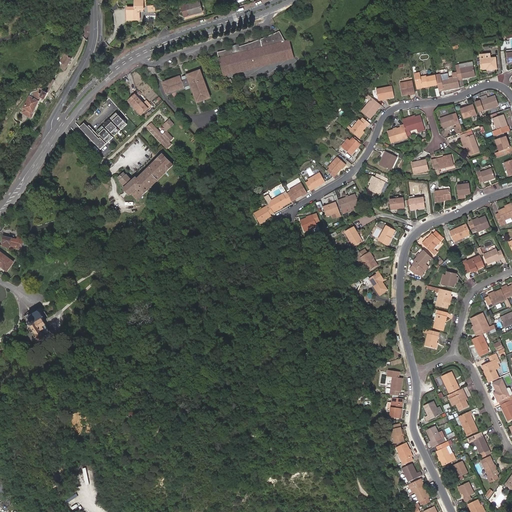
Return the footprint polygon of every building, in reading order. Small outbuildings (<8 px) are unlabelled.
[(144,14),(143,0),(135,0),(135,9),(127,9),(127,22),(140,21),(140,14),(144,14)] [(200,1),(182,7),(185,17),(203,11),(200,1)] [(216,51),(222,74),(290,52),(284,41),(279,30),(252,41),(237,46),(236,46),(237,49),(233,50),(232,47),(230,48),(229,48),(216,51)] [(223,75),(293,57),(288,40),(284,41),(290,52),(222,74),(223,75)] [(73,57),(67,52),(61,60),(63,61),(60,66),(64,69),(68,64),(73,57)] [(498,72),(496,61),(481,62),(482,72),(488,71),(488,73),(498,72)] [(461,69),(457,69),(458,75),(459,79),(460,83),(464,83),(464,82),(477,79),(474,69),(461,72),(461,69)] [(199,97),(201,101),(210,98),(200,71),(191,74),(191,76),(187,77),(187,75),(181,78),(180,77),(162,83),(165,92),(172,90),(172,91),(184,87),(184,89),(191,86),(195,99),(199,97)] [(460,83),(459,79),(458,75),(451,76),(451,81),(443,83),(442,77),(437,77),(439,88),(440,94),(445,93),(461,90),(460,83)] [(439,88),(437,77),(421,81),(420,76),(415,77),(418,91),(423,90),(429,89),(430,89),(439,88)] [(34,90),(22,110),(32,116),(44,95),(45,96),(52,84),(54,80),(50,78),(48,82),(44,88),(40,86),(38,87),(37,89),(34,90)] [(416,96),(414,84),(401,86),(404,98),(416,96)] [(397,100),(395,90),(379,93),(381,103),(397,100)] [(135,95),(129,101),(142,115),(151,106),(146,101),(144,103),(135,95)] [(477,105),(481,115),(500,108),(496,98),(490,101),(482,104),(477,105)] [(383,109),(375,102),(364,115),(372,122),(383,109)] [(474,110),(473,108),(462,112),(465,122),(478,117),(476,109),(474,110)] [(85,123),(80,128),(101,149),(127,124),(117,113),(95,134),(85,123)] [(463,129),(458,117),(442,122),(445,132),(458,128),(459,130),(463,129)] [(407,127),(409,135),(412,134),(420,131),(427,129),(424,118),(419,120),(419,121),(406,125),(407,127)] [(495,134),(496,139),(511,134),(505,118),(495,121),(499,133),(495,134)] [(170,119),(162,126),(167,131),(175,125),(170,119)] [(372,126),(366,121),(363,124),(362,122),(353,133),(361,139),(365,134),(369,129),(370,129),(372,126)] [(173,138),(170,134),(165,138),(163,135),(152,124),(148,127),(167,148),(171,144),(169,142),(173,138)] [(394,145),(411,140),(410,139),(409,135),(407,127),(402,129),(403,130),(400,132),(400,133),(397,134),(397,133),(391,134),(394,145)] [(482,154),(474,132),(465,135),(462,136),(465,142),(467,141),(470,150),(472,157),(482,154)] [(511,150),(511,151),(507,139),(498,143),(502,154),(497,156),(499,161),(511,155),(511,150)] [(363,147),(356,140),(353,144),(346,152),(354,158),(363,147)] [(350,141),(344,149),(346,152),(353,144),(350,141)] [(124,189),(130,194),(132,192),(138,199),(173,165),(163,154),(140,177),(139,175),(137,177),(137,176),(132,180),(127,174),(126,175),(124,173),(119,177),(122,180),(121,181),(126,186),(124,189)] [(388,162),(385,161),(382,168),(393,174),(400,160),(389,155),(387,159),(389,160),(388,162)] [(434,165),(437,175),(442,174),(441,172),(456,168),(453,158),(446,160),(446,162),(439,164),(434,165)] [(334,171),(331,174),(338,179),(350,167),(342,159),(332,169),(334,171)] [(417,167),(415,168),(417,176),(431,173),(429,163),(417,166),(417,167)] [(497,180),(494,170),(483,175),(482,173),(479,175),(482,184),(486,183),(486,184),(497,180)] [(391,178),(382,174),(381,177),(377,183),(375,187),(372,193),(382,198),(390,181),(391,178)] [(313,183),(309,185),(313,192),(329,184),(324,175),(312,181),(313,183)] [(294,193),(291,194),(295,203),(310,194),(305,184),(293,191),(294,193)] [(473,197),(472,187),(460,189),(461,199),(468,198),(473,197)] [(295,203),(291,194),(290,193),(275,201),(276,204),(272,206),(276,213),(295,203)] [(454,201),(453,193),(438,195),(439,205),(447,204),(447,202),(454,201)] [(359,197),(342,202),(345,213),(357,209),(362,207),(359,197)] [(412,203),(413,213),(428,211),(426,201),(412,203)] [(395,211),(396,213),(408,211),(407,202),(392,203),(393,211),(395,211)] [(511,218),(511,217),(511,204),(498,211),(499,213),(496,214),(500,225),(503,224),(504,225),(509,223),(508,219),(511,218)] [(276,213),(272,206),(257,213),(262,222),(274,216),(274,215),(277,213),(276,213)] [(339,208),(338,206),(327,209),(330,218),(334,217),(340,215),(343,214),(340,207),(339,208)] [(490,227),(486,216),(472,222),(468,223),(473,235),(490,227)] [(322,229),(320,224),(318,218),(313,219),(304,222),(308,233),(322,229)] [(454,243),(471,235),(467,224),(450,232),(454,243)] [(360,237),(361,237),(357,229),(349,234),(357,249),(364,245),(360,237)] [(393,241),(398,234),(390,230),(382,244),(391,249),(395,242),(393,241)] [(434,249),(443,238),(436,231),(433,235),(432,234),(428,239),(427,239),(422,244),(434,255),(437,252),(434,249)] [(3,244),(5,245),(10,246),(12,238),(4,236),(2,242),(4,243),(3,244)] [(10,246),(21,249),(24,238),(18,237),(17,239),(12,238),(10,246)] [(505,258),(501,251),(498,252),(497,249),(483,255),(488,265),(496,261),(501,259),(505,258)] [(429,266),(426,264),(432,258),(424,250),(420,255),(417,257),(414,261),(415,262),(412,265),(413,266),(410,270),(415,274),(421,276),(424,273),(423,273),(429,266)] [(13,262),(0,252),(0,264),(7,270),(13,262)] [(376,263),(377,262),(373,256),(372,257),(367,260),(364,262),(373,274),(380,270),(376,263)] [(478,270),(485,267),(483,261),(480,256),(467,262),(466,260),(462,262),(467,274),(471,272),(472,273),(478,270)] [(456,284),(458,278),(456,278),(457,274),(447,272),(446,275),(443,274),(441,285),(454,288),(455,284),(456,284)] [(385,284),(388,282),(384,277),(374,283),(381,294),(384,299),(392,294),(389,289),(387,286),(385,284)] [(511,282),(511,283),(511,284),(511,285),(508,287),(507,285),(501,288),(502,290),(506,299),(511,296),(511,282)] [(451,295),(451,291),(437,288),(436,290),(435,292),(439,292),(436,305),(441,307),(447,308),(448,305),(451,295)] [(506,299),(502,290),(488,295),(489,296),(485,298),(488,306),(492,304),(493,306),(506,300),(506,299)] [(32,327),(34,331),(36,334),(35,335),(39,341),(45,337),(47,340),(55,336),(51,330),(49,331),(46,324),(43,320),(44,319),(43,318),(48,316),(43,309),(38,312),(36,309),(36,308),(31,310),(32,312),(24,316),(28,322),(32,321),(32,322),(31,323),(33,325),(32,326),(32,327)] [(443,330),(448,312),(438,310),(433,328),(443,330)] [(511,312),(500,318),(505,328),(511,324),(511,312)] [(491,331),(489,327),(483,313),(470,318),(473,326),(477,333),(475,333),(477,337),(482,335),(491,331)] [(435,348),(440,332),(429,330),(428,333),(425,346),(435,348)] [(489,348),(482,335),(477,337),(472,340),(480,356),(489,352),(487,349),(489,348)] [(503,349),(500,342),(494,345),(497,351),(499,351),(503,349)] [(499,378),(495,370),(500,368),(497,362),(499,361),(496,354),(489,357),(491,362),(491,363),(484,367),(487,374),(485,375),(489,383),(499,378)] [(487,374),(484,367),(491,363),(491,362),(481,366),(485,375),(487,374)] [(401,390),(403,378),(399,378),(400,372),(389,370),(388,377),(393,377),(390,395),(393,395),(399,396),(399,392),(400,389),(401,390)] [(460,388),(451,372),(441,376),(449,393),(460,388)] [(510,397),(506,389),(502,379),(492,383),(496,392),(493,393),(498,402),(499,402),(510,397)] [(511,399),(511,393),(510,389),(509,388),(506,389),(510,397),(499,402),(500,405),(502,404),(511,399)] [(466,400),(461,389),(453,393),(455,396),(453,397),(459,411),(468,406),(466,400)] [(401,419),(404,397),(399,396),(393,395),(392,403),(391,410),(390,417),(401,419)] [(511,419),(511,405),(511,404),(511,399),(502,404),(504,408),(502,409),(508,421),(511,419)] [(440,415),(437,408),(434,401),(423,406),(428,416),(425,417),(427,421),(440,415)] [(478,431),(471,416),(472,415),(470,411),(458,417),(467,436),(478,431)] [(404,441),(400,424),(391,427),(395,443),(404,441)] [(439,433),(435,426),(427,430),(426,431),(431,440),(432,443),(430,444),(432,447),(446,441),(444,437),(442,439),(439,433)] [(490,451),(483,436),(474,440),(481,455),(482,454),(488,451),(490,451)] [(456,459),(453,452),(450,454),(446,447),(450,445),(448,441),(436,447),(438,451),(436,451),(443,466),(456,459)] [(413,456),(406,442),(396,447),(399,453),(402,461),(401,462),(403,465),(413,460),(411,457),(413,456)] [(499,474),(490,456),(481,461),(489,478),(488,478),(490,483),(499,479),(497,475),(499,474)] [(468,473),(462,461),(453,465),(455,469),(458,477),(468,473)] [(422,475),(420,471),(417,473),(412,463),(402,468),(408,482),(422,475)] [(423,482),(421,478),(408,485),(410,488),(408,489),(410,494),(414,492),(419,502),(420,502),(421,505),(423,504),(426,503),(424,500),(428,498),(429,498),(425,490),(423,486),(425,486),(423,482)] [(470,495),(474,493),(469,482),(459,486),(463,494),(465,498),(464,499),(465,502),(471,499),(470,495)] [(74,495),(67,500),(70,503),(77,498),(74,495)] [(484,511),(481,505),(478,499),(468,504),(471,511),(484,511)]
